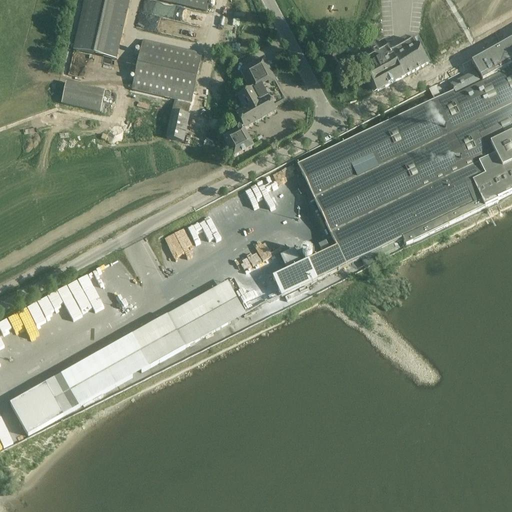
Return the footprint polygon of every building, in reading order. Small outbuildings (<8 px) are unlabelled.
[(84,0),(73,51),(116,60),(129,0),(84,0)] [(209,0),(151,0),(151,1),(207,13),(209,0)] [(346,267),(403,240),(407,247),(499,203),(498,201),(511,194),(511,40),(477,60),(472,62),(481,82),(479,83),(475,73),(450,84),(454,93),(298,166),(307,186),(298,190),(301,196),(310,192),(338,249),(274,279),(283,298),(346,267)] [(202,54),(142,41),(132,91),(191,104),(202,54)] [(391,55),(393,58),(404,78),(428,64),(418,47),(415,41),(391,55)] [(404,78),(393,58),(391,55),(386,46),(384,43),(374,49),(358,58),(351,44),(331,55),(340,72),(345,80),(357,73),(364,69),(368,76),(358,81),(360,86),(370,80),(377,93),(404,78)] [(259,108),(238,120),(233,122),(239,132),(243,129),(244,131),(275,113),(273,110),(286,102),(263,61),(240,74),(250,92),(259,108)] [(68,83),(63,104),(102,113),(107,92),(68,83)] [(259,108),(250,92),(237,99),(240,104),(242,108),(235,112),(237,116),(236,117),(238,120),(259,108)] [(157,120),(169,122),(166,140),(184,144),(190,117),(188,116),(190,105),(173,102),(172,112),(159,109),(157,120)] [(243,129),(239,132),(223,140),(234,159),(253,148),(244,131),(243,129)] [(292,167),(228,198),(235,212),(242,209),(244,212),(259,205),(257,202),(264,199),(270,210),(281,205),(277,196),(289,190),(286,185),(298,179),(292,167)] [(286,269),(301,264),(295,251),(281,257),(286,269)] [(87,277),(77,282),(83,292),(92,287),(87,277)] [(168,317),(132,337),(150,369),(185,349),(231,324),(213,292),(168,317)] [(47,301),(0,324),(0,356),(2,355),(0,351),(49,327),(41,310),(50,306),(47,301)] [(62,418),(45,386),(10,405),(17,416),(28,437),(62,418)]
